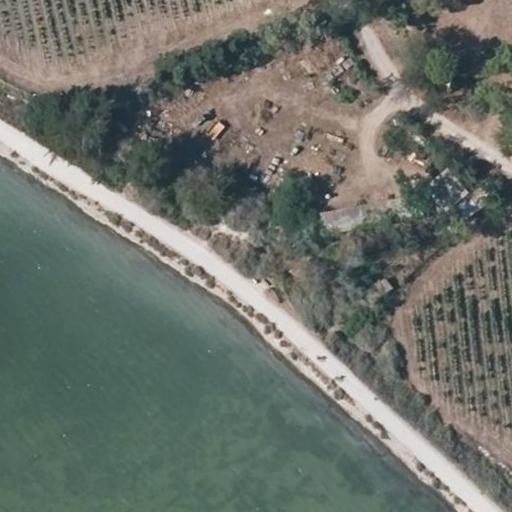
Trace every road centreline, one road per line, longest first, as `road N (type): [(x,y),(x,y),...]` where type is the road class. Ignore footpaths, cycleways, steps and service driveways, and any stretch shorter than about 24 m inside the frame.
road 1 (unclassified): [(485,511),(226,272),(0,126)]
road 2 (track): [(342,0),(358,44),(440,125),(511,173)]
